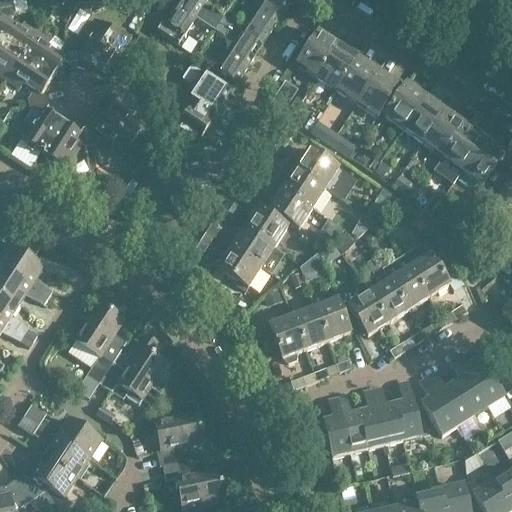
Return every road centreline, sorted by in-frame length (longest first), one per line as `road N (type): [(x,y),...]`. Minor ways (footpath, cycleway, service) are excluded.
road 1 (residential): [(511,346),(491,330),(466,331),(392,372),(246,407)]
road 2 (residential): [(318,5),(305,9),(254,88),(255,125),(226,168),(161,186)]
road 3 (residential): [(511,123),(318,5)]
road 4 (residential): [(246,407),(191,310),(136,252),(105,252)]
road 5 (residential): [(125,496),(129,454),(117,437),(58,409),(22,380)]
road 6 (residential): [(161,186),(129,92),(116,86),(76,96)]
road 7 (residential): [(22,380),(105,252)]
road 8 (residential): [(105,252),(0,177)]
